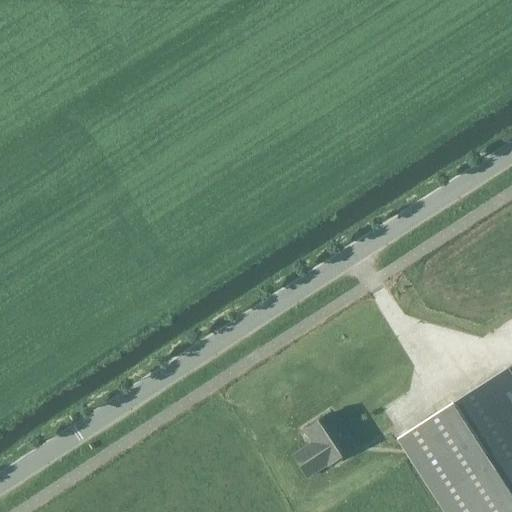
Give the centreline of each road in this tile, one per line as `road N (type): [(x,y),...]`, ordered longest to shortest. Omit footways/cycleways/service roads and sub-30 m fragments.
road 1 (tertiary): [(0,483),(511,150)]
road 2 (track): [(359,252),(418,350),(511,348)]
